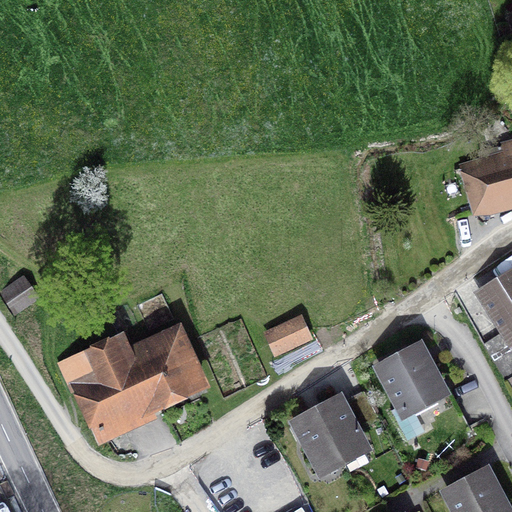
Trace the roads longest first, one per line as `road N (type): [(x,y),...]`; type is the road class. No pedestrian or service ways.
road 1 (residential): [(439,291),(173,459),(125,476),(90,463),(72,443),(0,326)]
road 2 (residential): [(439,291),(511,423)]
